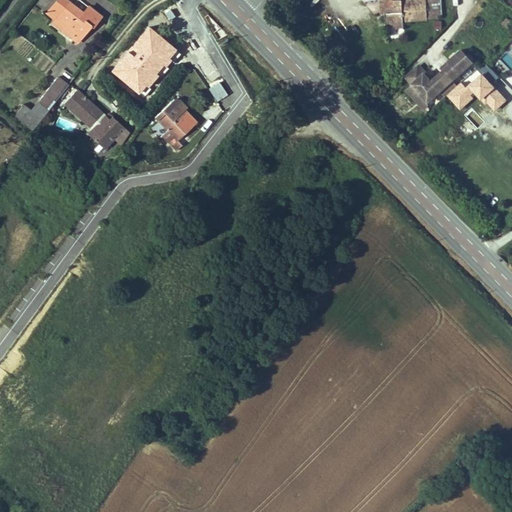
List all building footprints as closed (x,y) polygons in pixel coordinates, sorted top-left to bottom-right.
[(56,19),(53,24),(77,42),(89,25),(92,27),(101,16),(94,10),(89,6),(83,13),(66,0),(58,0),(48,13),(56,19)] [(440,18),(439,0),(381,0),(382,1),(385,1),(392,0),(393,12),(386,13),(385,13),(386,24),(404,23),(404,20),(428,19),(440,18)] [(393,12),(392,0),(385,1),(386,13),(393,12)] [(508,29),(511,24),(511,22),(508,18),(502,24),(508,29)] [(511,35),(489,59),(511,82),(511,35)] [(153,58),(140,45),(128,57),(147,76),(159,64),(153,58)] [(452,80),(472,62),(461,50),(449,61),(451,64),(443,71),(445,73),(439,78),(451,91),(457,86),(452,80)] [(451,64),(449,61),(441,68),(443,71),(451,64)] [(451,91),(439,78),(438,76),(432,81),(418,66),(406,77),(412,84),(406,89),(412,96),(418,91),(428,102),(439,91),(444,97),(451,91)] [(15,116),(32,130),(68,85),(57,77),(30,111),(23,106),(15,116)] [(77,90),(64,104),(93,130),(97,124),(103,130),(94,140),(105,150),(114,139),(121,145),(129,132),(112,117),(110,120),(106,117),(87,99),(77,90)] [(427,113),(428,102),(418,91),(412,96),(427,113)] [(134,105),(129,100),(125,104),(130,109),(134,105)] [(155,118),(168,131),(162,136),(176,151),(182,145),(178,141),(197,122),(192,117),(185,110),(180,115),(170,104),(155,118)] [(97,124),(93,130),(89,134),(94,140),(103,130),(97,124)]
